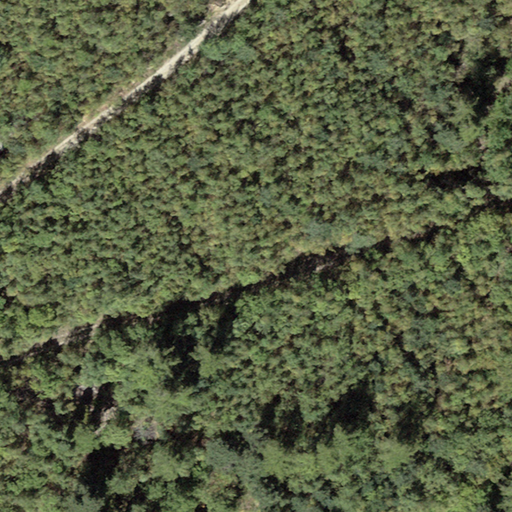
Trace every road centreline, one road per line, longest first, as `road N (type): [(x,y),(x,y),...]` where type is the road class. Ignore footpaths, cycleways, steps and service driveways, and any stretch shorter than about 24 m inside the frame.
road 1 (track): [(511,205),(0,367)]
road 2 (track): [(0,209),(255,0)]
